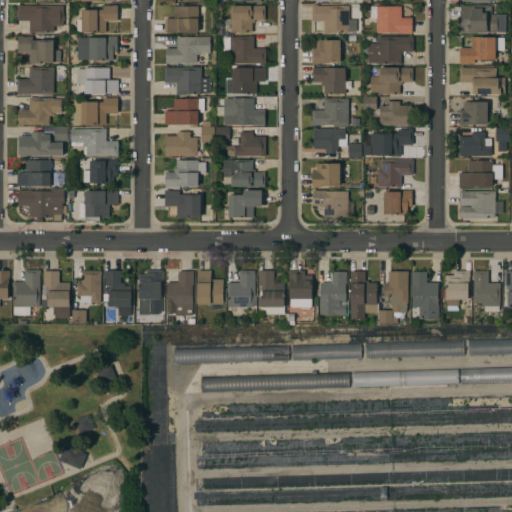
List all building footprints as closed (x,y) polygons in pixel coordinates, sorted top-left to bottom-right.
[(63,25),(54,25),(54,31),(35,31),(35,32),(29,32),(29,20),(17,20),(17,4),(21,4),(21,5),(63,5),(63,25)] [(106,20),(106,31),(77,31),(77,19),(82,19),(82,9),(103,9),(103,5),(113,5),(113,4),(118,4),(118,20),(106,20)] [(348,32),(330,32),(330,33),(324,33),(324,20),(312,20),(312,4),(318,4),(318,5),(348,5),(348,32)] [(491,14),(497,14),(497,32),(461,32),(461,31),(458,31),(458,17),(461,17),(461,4),(465,4),(465,5),(491,5),(491,14)] [(198,5),(198,31),(165,32),(165,17),(173,17),(173,5),(198,5)] [(265,19),(254,19),(254,22),(252,22),(252,32),(231,32),(231,5),(265,5),(265,19)] [(412,33),(398,33),(398,32),(376,32),(376,18),(371,18),(371,5),(401,6),(401,17),(412,17),(412,33)] [(17,35),(23,35),(23,36),(39,36),(39,39),(54,39),(54,49),(60,49),(60,62),(39,62),(39,63),(29,63),(29,51),(17,51),(17,35)] [(117,52),(113,52),(113,60),(105,60),(105,59),(77,59),(77,37),(104,37),(104,35),(117,35),(117,52)] [(254,48),(266,48),(266,63),(260,63),(260,62),(234,62),(234,54),(230,54),(230,53),(223,53),(223,36),(230,36),(248,36),(248,35),(254,35),(254,48)] [(408,36),(408,35),(413,35),(413,51),(401,51),(401,63),(397,63),(376,63),(376,60),(371,60),(371,45),(377,45),(377,36),(408,36)] [(210,36),(210,52),(200,52),(200,54),(196,54),(197,62),(166,63),(166,48),(177,48),(177,36),(210,36)] [(471,47),(471,37),(495,36),(495,37),(504,37),(504,50),(496,50),(496,58),(481,59),(474,59),(474,63),(464,63),(460,63),(460,47),(471,47)] [(312,47),(316,47),(316,39),(340,39),(340,61),(326,62),(325,62),(325,63),(312,63),(312,47)] [(54,93),(22,93),(22,94),(17,94),(17,78),(29,78),(29,66),(34,66),(54,66),(54,93)] [(164,66),(168,66),(168,67),(201,67),(201,93),(191,93),(191,94),(186,94),(186,93),(181,93),(181,94),(176,94),(176,82),(164,82),(164,66)] [(464,66),(464,67),(495,67),(495,77),(505,77),(505,94),(472,94),(472,82),(459,82),(459,66),(464,66)] [(85,93),(85,83),(77,83),(77,68),(85,68),(85,67),(109,67),(109,79),(118,79),(118,93),(85,93)] [(232,93),(232,92),(225,92),(225,79),(232,79),(232,67),(266,67),(265,81),(257,81),(257,93),(232,93)] [(324,93),(324,85),(321,85),(321,81),(313,81),(313,67),(345,67),(345,93),(324,93)] [(412,81),(401,81),(401,84),(400,84),(400,93),(379,94),(379,91),(370,91),(370,76),(379,76),(379,67),(412,67),(412,81)] [(363,110),(362,96),(376,96),(377,109),(363,110)] [(22,124),(22,125),(18,125),(18,109),(29,109),(29,97),(35,97),(53,97),(53,98),(61,98),(61,112),(53,112),(53,115),(49,115),(50,124),(22,124)] [(106,113),(106,124),(81,124),(81,123),(74,123),(74,109),(81,109),(81,101),(103,101),(103,97),(118,97),(118,113),(106,113)] [(348,124),(315,124),(315,125),(312,125),(312,110),(324,110),(324,97),(329,97),(329,98),(348,98),(348,124)] [(198,98),(202,98),(202,112),(198,112),(198,124),(164,124),(164,110),(173,110),(173,98),(198,98)] [(254,98),(254,109),(265,109),(265,124),(224,124),(224,98),(254,98)] [(400,101),(400,105),(411,105),(411,125),(408,125),(379,124),(379,105),(386,105),(386,100),(400,101)] [(459,109),(463,109),(463,102),(487,101),(487,123),(468,124),(468,125),(459,125),(459,109)] [(201,126),(202,126),(202,120),(210,120),(210,126),(214,126),(214,141),(210,141),(210,143),(201,143),(201,126)] [(68,126),(68,140),(54,140),(54,126),(68,126)] [(229,126),(229,140),(215,140),(215,126),(229,126)] [(509,127),(509,141),(496,141),(496,127),(509,127)] [(106,140),(118,140),(118,156),(113,156),(113,155),(86,155),(86,153),(83,153),(83,146),(83,145),(71,145),(71,128),(101,128),(106,128),(106,140)] [(345,134),(346,134),(346,145),(338,145),(338,153),(325,153),(325,148),(314,148),(314,128),(322,128),(322,129),(345,128),(345,134)] [(413,144),(401,144),(401,156),(390,156),(390,155),(377,155),(377,154),(370,154),(370,145),(377,145),(376,132),(398,132),(398,128),(407,128),(413,128),(413,144)] [(19,135),(30,135),(30,131),(43,131),(43,134),(51,134),(51,141),(63,142),(63,155),(22,155),(22,156),(19,156),(19,135)] [(165,155),(165,135),(177,135),(177,131),(190,131),(190,137),(197,137),(197,155),(165,155)] [(227,155),(227,146),(230,146),(230,138),(240,138),(240,131),(253,131),(253,136),(266,136),(266,155),(227,155)] [(459,156),(459,136),(472,136),(472,131),(476,131),(485,131),(485,138),(491,138),(491,155),(459,156)] [(361,143),(361,157),(348,157),(348,143),(361,143)] [(50,159),(51,185),(17,185),(17,172),(26,172),(26,160),(50,159)] [(118,175),(114,175),(114,183),(109,183),(109,182),(90,182),(90,181),(83,181),(83,169),(90,170),(90,160),(104,160),(104,159),(112,159),(118,159),(118,175)] [(252,159),(252,169),(255,169),(255,172),(265,171),(265,186),(231,186),(231,182),(224,182),(223,159),(252,159)] [(413,174),(401,174),(401,186),(377,186),(377,168),(381,168),(381,159),(409,160),(409,159),(413,159),(413,174)] [(174,171),(174,168),(176,168),(176,160),(198,160),(198,186),(165,186),(165,171),(174,171)] [(493,160),(493,164),(502,164),(502,178),(492,178),(493,186),(459,186),(459,172),(468,172),(468,160),(493,160)] [(312,170),(315,170),(316,162),(340,163),(340,186),(321,186),(320,187),(312,187),(312,170)] [(29,205),(18,205),(18,189),(32,189),(32,190),(51,191),(51,189),(64,189),(64,202),(63,202),(63,205),(66,205),(66,213),(63,213),(63,214),(62,214),(62,220),(53,220),(54,217),(29,216),(29,205)] [(229,194),(243,194),(243,189),(262,189),(262,191),(264,191),(264,204),(262,204),(262,206),(253,206),(253,217),(229,217),(229,194)] [(118,204),(109,204),(109,216),(100,216),(100,220),(85,221),(85,216),(82,216),(82,201),(85,201),(85,191),(118,190),(118,204)] [(201,218),(178,217),(178,206),(164,206),(164,190),(180,190),(180,193),(201,194),(201,218)] [(348,217),(324,217),(324,205),(313,205),(312,190),(326,190),(326,191),(348,191),(348,217)] [(412,190),(412,206),(408,206),(408,214),(384,213),(375,213),(375,199),(384,199),(384,191),(398,191),(398,190),(412,190)] [(459,217),(459,190),(465,190),(465,191),(495,190),(495,217),(459,217)] [(41,269),(41,273),(40,273),(40,306),(30,306),(30,315),(14,315),(14,306),(13,306),(13,286),(12,286),(12,281),(24,281),(24,269),(41,269)] [(163,269),(163,276),(162,284),(161,284),(161,298),(156,298),(156,306),(152,306),(152,314),(139,314),(139,284),(139,279),(138,279),(138,274),(146,274),(146,269),(163,269)] [(0,270),(10,270),(10,278),(9,278),(9,298),(0,298),(0,270)] [(59,282),(70,282),(70,306),(48,306),(48,285),(43,285),(43,270),(59,270),(59,282)] [(102,270),(102,275),(101,275),(101,302),(80,302),(80,295),(77,295),(77,287),(76,287),(76,282),(82,282),(82,270),(102,270)] [(121,270),(121,282),(125,282),(125,285),(131,285),(131,316),(118,316),(118,307),(109,306),(109,291),(109,285),(105,285),(105,275),(105,270),(121,270)] [(167,281),(178,281),(178,270),(194,270),(194,286),(193,286),(193,313),(182,313),(182,315),(175,315),(175,313),(167,313),(167,281)] [(211,270),(211,279),(223,279),(224,303),(223,303),(223,309),(210,309),(210,303),(198,303),(198,270),(211,270)] [(240,282),(240,270),(255,270),(255,306),(228,306),(228,286),(227,286),(227,282),(240,282)] [(274,282),(285,282),(285,314),(262,313),(262,306),(259,306),(259,296),(262,296),(262,285),(259,285),(259,275),(258,275),(258,270),(274,270),(274,282)] [(304,270),(304,275),(312,275),(313,298),(312,298),(312,308),(291,308),(291,298),(290,298),(290,277),(289,277),(289,270),(304,270)] [(470,270),(470,276),(469,276),(469,299),(459,299),(459,305),(458,305),(458,310),(447,310),(447,280),(445,280),(445,274),(454,274),(454,270),(470,270)] [(474,275),(473,275),(473,270),(488,270),(488,282),(501,282),(501,288),(500,288),(500,306),(499,306),(499,311),(485,311),(485,306),(482,306),(482,302),(474,302),(474,275)] [(511,307),(508,307),(508,302),(504,302),(504,275),(503,275),(503,270),(511,270),(511,307)] [(320,314),(320,300),(320,282),(332,282),(332,271),(347,271),(347,284),(346,284),(346,304),(347,304),(346,315),(320,314)] [(379,312),(365,312),(365,319),(350,319),(350,271),(365,271),(365,280),(369,280),(369,282),(377,282),(377,303),(379,303),(379,312)] [(380,310),(391,310),(391,305),(390,305),(390,296),(384,296),(384,283),(388,283),(388,271),(409,271),(409,274),(408,274),(408,302),(407,302),(407,312),(393,312),(393,317),(398,317),(398,323),(380,323),(380,310)] [(427,282),(438,282),(438,304),(439,304),(439,318),(419,319),(419,307),(413,307),(412,285),(411,285),(411,271),(427,271),(427,282)] [(72,309),(86,309),(86,323),(72,323),(72,309)] [(511,338),(511,352),(468,354),(468,340),(511,338)] [(366,358),(365,343),(464,340),(464,354),(366,358)] [(292,360),(291,345),(361,343),(361,358),(292,360)] [(174,363),(174,348),(288,345),(289,360),(174,363)] [(117,379),(103,384),(97,370),(111,365),(117,379)] [(511,381),(460,383),(460,368),(511,366),(511,381)] [(353,386),(353,372),(458,369),(458,383),(353,386)] [(202,391),(201,376),(349,372),(349,387),(202,391)] [(89,414),(95,428),(80,434),(75,419),(89,414)] [(59,459),(65,444),(87,453),(80,469),(59,459)]
